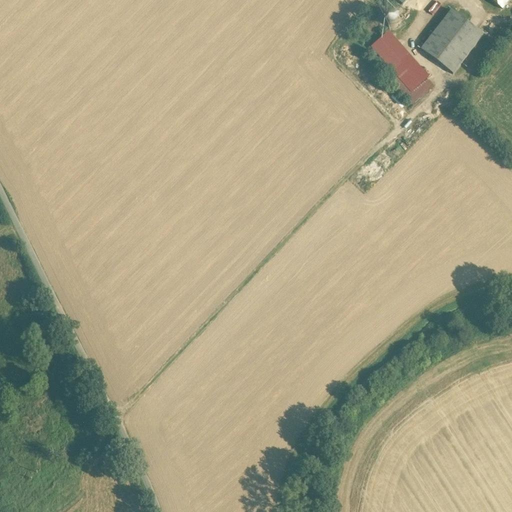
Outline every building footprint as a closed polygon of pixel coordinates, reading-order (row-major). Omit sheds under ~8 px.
[(511,0),(488,0),(504,12),(511,0)] [(483,37),(452,14),(423,54),(454,77),(483,37)] [(397,28),(398,24),(397,20),(394,17),(390,15),(386,16),(382,18),(380,22),(380,26),(382,30),(386,33),(390,33),(394,32),(397,28)] [(371,50),(383,65),(411,97),(429,83),(389,37),(371,50)] [(435,91),(429,83),(411,97),(383,65),(377,69),(411,110),(435,91)]
